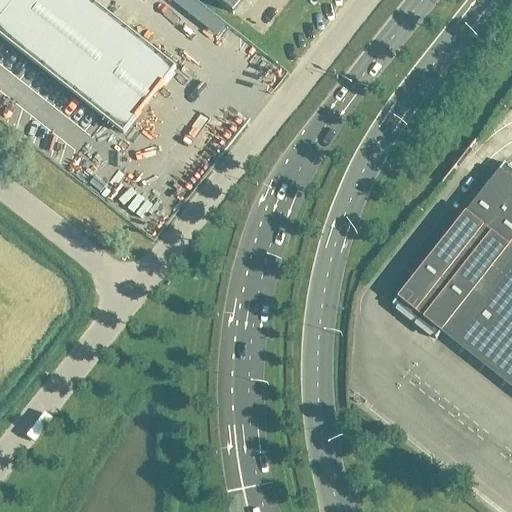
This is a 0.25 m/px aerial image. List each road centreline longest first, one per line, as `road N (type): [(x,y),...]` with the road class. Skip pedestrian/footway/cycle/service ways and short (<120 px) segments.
road 1 (primary): [(427,0),(320,136),(278,227),(251,362),(253,449),(265,511)]
road 2 (primary): [(340,511),(319,375),(332,258),(389,126),(485,0)]
road 3 (unclassified): [(133,288),(367,0)]
road 4 (unknown): [(118,0),(210,69),(216,82),(215,98),(141,184)]
road 5 (unclassified): [(133,288),(0,457)]
road 6 (unclassified): [(133,288),(0,184)]
